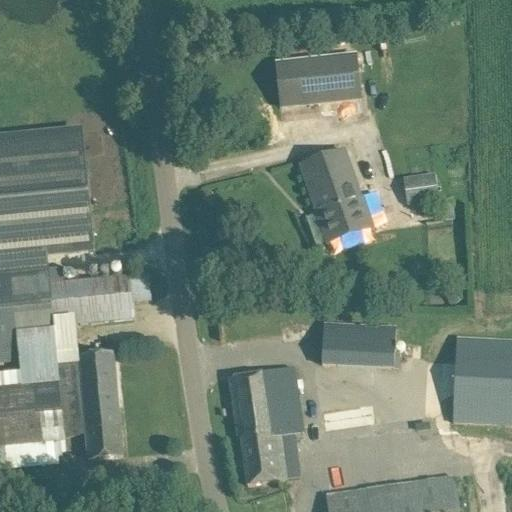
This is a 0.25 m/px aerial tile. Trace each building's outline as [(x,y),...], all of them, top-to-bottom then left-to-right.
[(355,56),(276,65),(282,110),(361,101),(355,56)] [(0,137),(0,260),(9,260),(47,256),(47,260),(93,256),(83,130),(0,137)] [(301,165),(328,245),(374,229),(363,197),(360,198),(344,150),(301,165)] [(404,180),(407,207),(439,203),(436,176),(404,180)] [(47,256),(9,260),(17,341),(54,337),(54,329),(50,287),(48,271),(47,260),(47,256)] [(9,260),(0,260),(0,365),(19,363),(17,341),(9,260)] [(60,269),(48,271),(50,287),(54,329),(134,320),(130,278),(62,285),(60,269)] [(322,365),(393,368),(395,328),(324,324),(322,365)] [(511,342),(458,341),(456,426),(511,427),(511,342)] [(0,388),(0,472),(60,467),(58,443),(56,428),(88,425),(86,410),(118,407),(113,355),(58,360),(60,382),(0,388)] [(229,380),(238,442),(241,441),(248,488),(286,482),(279,436),(303,433),(294,370),(229,380)] [(56,428),(58,443),(89,441),(91,462),(123,459),(118,407),(86,410),(88,425),(56,428)] [(370,444),(322,451),(329,491),(376,485),(370,444)] [(327,498),(329,511),(459,511),(455,479),(327,498)]
